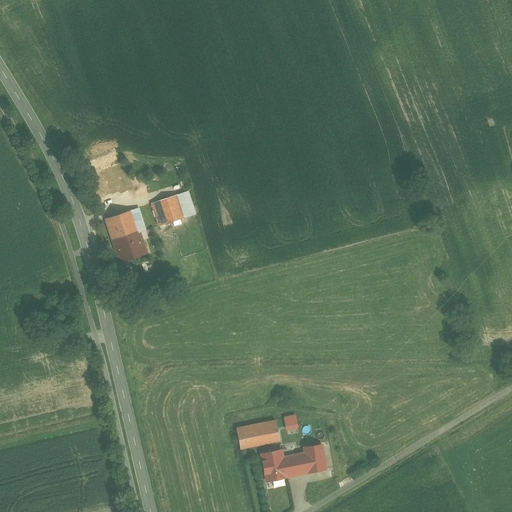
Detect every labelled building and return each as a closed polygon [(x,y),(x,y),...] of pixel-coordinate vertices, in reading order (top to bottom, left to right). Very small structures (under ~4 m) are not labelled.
[(108,168),(86,177),(95,194),(90,196),(93,203),(98,201),(98,199),(118,191),(108,168)] [(177,195),(151,203),(159,226),(184,217),(177,195)] [(131,210),(106,219),(120,262),(146,253),(138,230),(131,210)] [(274,413),(235,421),(240,448),(279,440),(274,413)] [(295,416),(285,419),(286,427),(297,424),(295,416)] [(322,445),(304,448),(305,453),(283,457),(287,477),(326,469),(322,445)] [(282,450),(261,454),(267,482),(287,477),(283,457),(282,450)]
